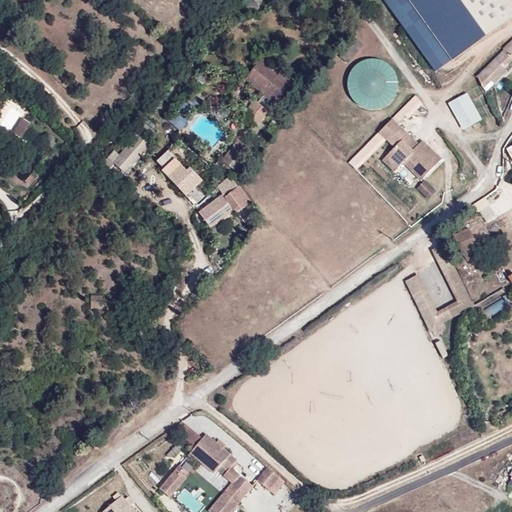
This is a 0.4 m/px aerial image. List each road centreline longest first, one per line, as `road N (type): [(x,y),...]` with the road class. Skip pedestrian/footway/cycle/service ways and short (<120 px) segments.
road 1 (track): [(47,511),(479,192),(511,119)]
road 2 (track): [(194,401),(329,505),(511,423)]
road 3 (unclassified): [(488,177),(352,0)]
road 4 (track): [(179,412),(180,351),(166,325),(199,258),(185,213)]
road 5 (track): [(0,247),(16,218),(84,149),(86,134)]
